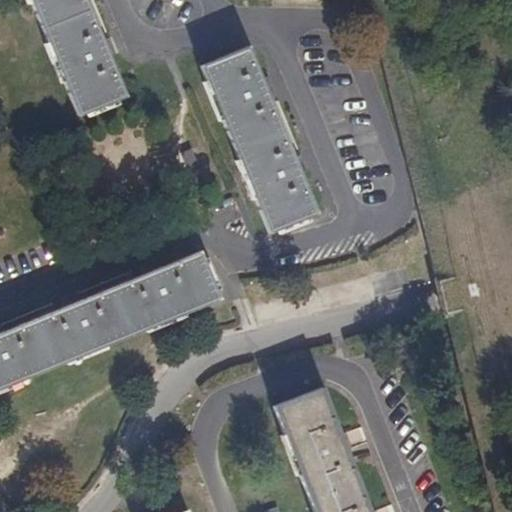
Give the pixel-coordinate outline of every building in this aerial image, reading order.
[(30,0),(50,46),(56,62),(63,77),(79,115),(126,95),(110,57),(86,0),(30,0)] [(49,65),(56,62),(50,46),(42,49),(49,65)] [(270,235),(318,215),(301,174),(294,158),(269,97),(262,80),(248,46),(199,66),(270,235)] [(143,99),(172,87),(167,75),(139,87),(143,99)] [(270,77),(262,80),(269,97),(277,94),(270,77)] [(303,155),(294,158),(301,174),(309,171),(303,155)] [(0,393),(84,359),(187,317),(222,302),(202,252),(162,268),(147,274),(83,300),(67,307),(5,332),(0,334),(0,393)] [(144,269),(147,274),(162,268),(161,263),(144,269)] [(65,301),(67,307),(83,300),(81,295),(65,301)] [(316,511),(372,511),(350,455),(343,439),(325,393),(277,412),(316,511)] [(343,439),(350,455),(358,453),(351,436),(345,439),(343,439)]
